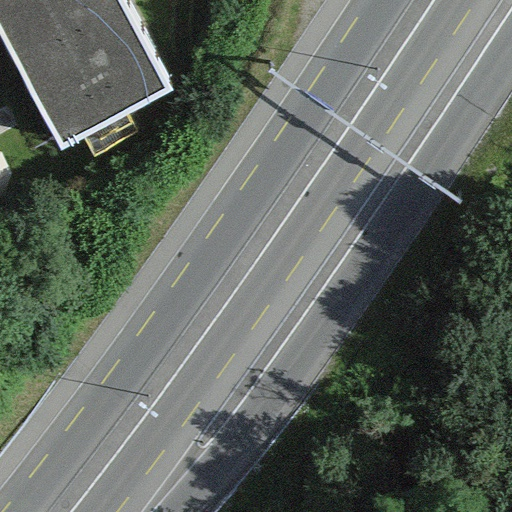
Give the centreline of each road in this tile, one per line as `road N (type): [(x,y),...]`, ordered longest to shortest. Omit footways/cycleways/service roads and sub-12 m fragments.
road 1 (primary): [(383,0),(224,251),(20,511)]
road 2 (primary): [(136,504),(172,420),(465,0)]
road 3 (motorway): [(136,504),(226,463),(511,55)]
